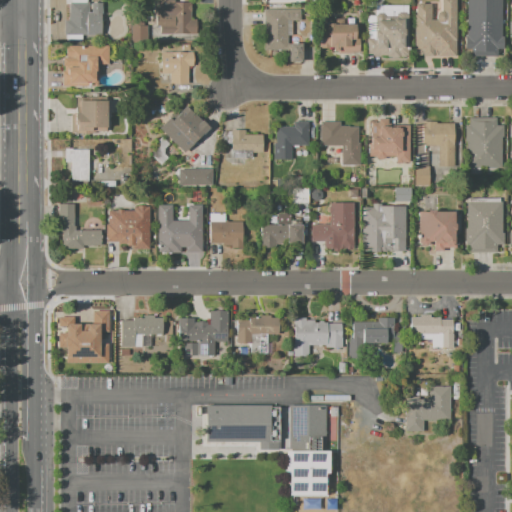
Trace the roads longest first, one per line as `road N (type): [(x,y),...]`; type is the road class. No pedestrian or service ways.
road 1 (residential): [(207,284),(464,285)]
road 2 (secondary): [(12,285),(12,511)]
road 3 (residential): [(511,83),(337,87)]
road 4 (secondary): [(24,188),(25,18)]
road 5 (secondary): [(34,443),(23,436),(21,307),(12,285)]
road 6 (secondary): [(34,443),(33,279)]
